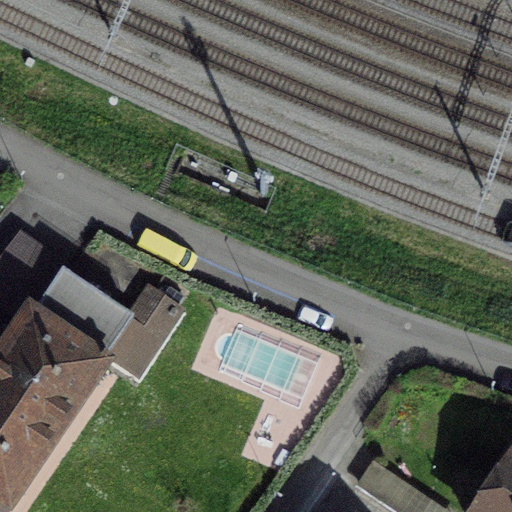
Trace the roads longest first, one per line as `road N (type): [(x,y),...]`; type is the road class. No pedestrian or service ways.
road 1 (residential): [(407,333),(148,222),(0,143)]
road 2 (residential): [(285,511),(407,333)]
